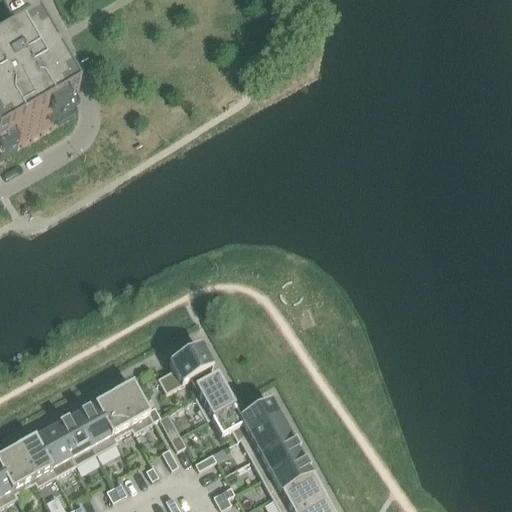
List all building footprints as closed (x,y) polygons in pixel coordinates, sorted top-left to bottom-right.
[(60,96),(33,50),(31,47),(0,65),(0,161),(1,160),(73,119),(60,96)] [(190,385),(203,378),(212,373),(200,350),(168,367),(173,375),(157,384),(165,399),(190,385)] [(207,385),(203,378),(190,385),(198,401),(194,403),(206,425),(233,411),(216,380),(207,385)] [(112,399),(134,438),(153,427),(153,426),(147,416),(132,388),(131,388),(112,399)] [(133,439),(134,438),(112,399),(94,409),(116,448),(117,448),(114,444),(131,435),(133,439)] [(233,411),(206,425),(206,426),(211,423),(220,441),(231,436),(236,446),(279,422),(270,406),(239,422),(233,411)] [(94,409),(73,420),(95,460),(116,448),(94,409)] [(153,426),(158,423),(160,422),(154,412),(147,416),(153,426)] [(74,471),(95,460),(73,420),(71,422),(70,420),(64,423),(65,425),(52,432),(74,471)] [(239,445),(251,465),(290,443),(279,422),(236,446),(239,445)] [(161,429),(170,445),(179,440),(170,424),(161,429)] [(52,432),(33,442),(55,482),(74,471),(52,432)] [(176,456),(185,451),(179,440),(170,445),(176,456)] [(33,442),(15,452),(37,492),(55,482),(33,442)] [(290,443),(251,465),(261,484),(301,462),(290,443)] [(36,492),(37,492),(15,452),(0,460),(0,473),(16,503),(17,503),(15,499),(34,488),(36,492)] [(161,457),(171,475),(178,471),(168,453),(161,457)] [(212,459),(194,468),(198,475),(216,466),(212,459)] [(261,484),(271,503),(311,481),(301,462),(261,484)] [(145,475),(151,486),(158,482),(152,471),(145,475)] [(0,473),(0,511),(16,503),(0,473)] [(304,511),(323,502),(311,481),(271,503),(276,511),(304,511)] [(113,492),(119,503),(126,500),(120,488),(113,492)] [(119,503),(113,492),(106,496),(112,507),(119,503)] [(234,499),(230,492),(212,501),(216,509),(227,503),(234,499)] [(177,511),(172,502),(165,505),(168,511),(177,511)] [(328,511),(323,502),(304,511),(328,511)] [(227,503),(216,509),(218,511),(226,511),(231,510),(227,503)]
